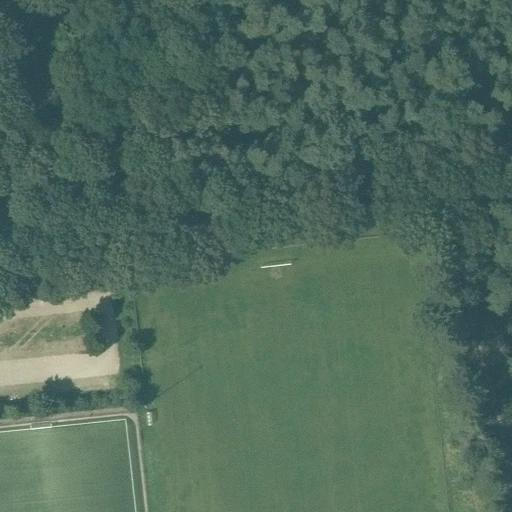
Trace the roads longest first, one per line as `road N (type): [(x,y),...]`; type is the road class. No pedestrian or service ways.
road 1 (track): [(511,467),(428,167)]
road 2 (track): [(428,167),(192,227)]
road 3 (track): [(192,227),(0,276)]
road 4 (unknown): [(511,276),(428,167)]
